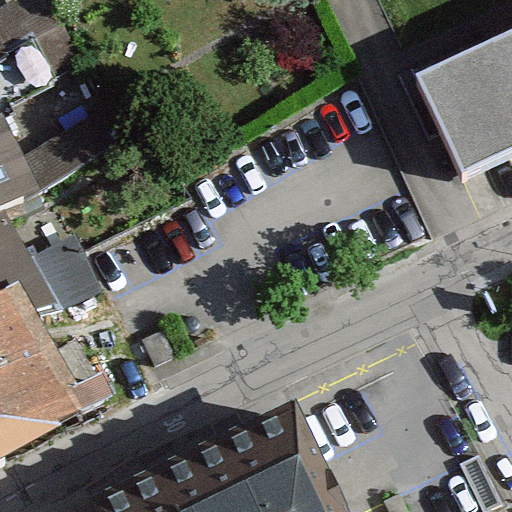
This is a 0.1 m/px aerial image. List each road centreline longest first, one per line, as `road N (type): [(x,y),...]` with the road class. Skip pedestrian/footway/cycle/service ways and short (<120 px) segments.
road 1 (residential): [(6,511),(511,257)]
road 2 (unknown): [(437,290),(388,71)]
